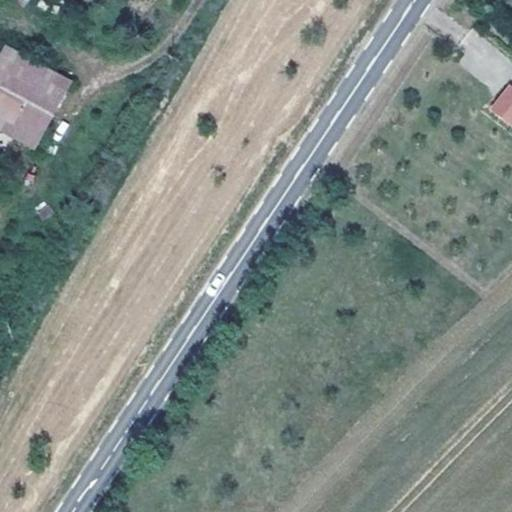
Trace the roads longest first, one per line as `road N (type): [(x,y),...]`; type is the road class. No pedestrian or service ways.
road 1 (secondary): [(418,0),(78,511)]
road 2 (track): [(199,0),(145,64),(105,78)]
